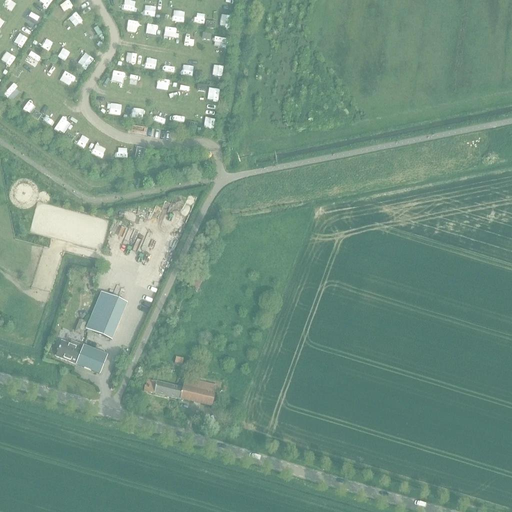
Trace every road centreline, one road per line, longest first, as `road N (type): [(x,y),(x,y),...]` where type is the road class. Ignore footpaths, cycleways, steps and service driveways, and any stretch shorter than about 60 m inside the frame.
road 1 (tertiary): [(444,511),(0,377)]
road 2 (unknown): [(112,44),(196,43),(212,66),(209,99),(203,108),(94,75)]
